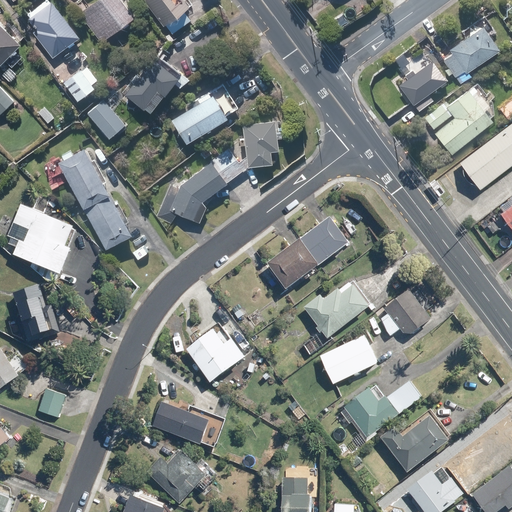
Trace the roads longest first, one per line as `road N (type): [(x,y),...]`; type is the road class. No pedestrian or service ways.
road 1 (residential): [(364,135),(159,298),(71,511)]
road 2 (secondary): [(364,135),(511,326)]
road 3 (residential): [(324,76),(431,0)]
